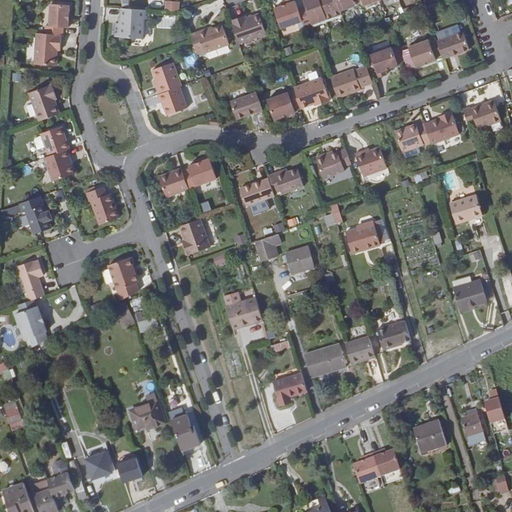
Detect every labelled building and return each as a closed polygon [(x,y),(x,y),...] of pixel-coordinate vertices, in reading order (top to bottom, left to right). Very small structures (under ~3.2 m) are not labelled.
[(304,26),(312,23),(306,6),(298,9),(294,0),(285,0),(286,1),(287,4),(282,5),(274,8),(281,29),(302,21),(304,26)] [(307,0),(304,1),(306,6),(312,23),(313,26),(343,15),(342,13),(357,7),(353,0),(307,0)] [(164,1),(164,11),(179,12),(179,1),(164,1)] [(67,14),(69,14),(69,5),(50,4),(49,25),(45,25),(44,33),(61,34),(62,35),(62,27),(68,27),(68,19),(67,19),(67,14)] [(150,10),(122,8),(121,23),(116,23),(115,36),(143,38),(144,19),(149,19),(150,10)] [(173,28),(174,16),(158,15),(157,26),(173,28)] [(247,18),(232,23),(240,46),(268,37),(260,16),(248,21),(247,18)] [(206,29),(191,35),(193,40),(198,53),(205,51),(205,52),(229,44),(223,25),(207,31),(206,29)] [(463,32),(438,41),(442,54),(444,58),(459,53),(470,49),(463,32)] [(60,50),(61,34),(44,33),(37,33),(35,64),(56,65),(57,49),(60,50)] [(438,41),(437,40),(430,42),(429,40),(409,47),(416,67),(425,64),(436,60),(435,57),(442,54),(438,41)] [(371,55),(379,78),(384,76),(387,75),(385,70),(399,65),(392,48),(371,55)] [(156,86),(159,94),(180,87),(182,86),(174,62),(153,70),(158,85),(156,86)] [(331,77),(338,97),(354,92),(361,89),(361,88),(373,83),(367,67),(355,72),(354,69),(331,77)] [(315,82),(296,89),(302,108),(303,110),(309,108),(313,106),(314,109),(324,105),(315,82)] [(39,121),(60,113),(53,95),(56,94),(52,84),(29,92),(39,121)] [(187,107),(180,87),(159,94),(158,95),(161,103),(162,102),(167,115),(187,107)] [(302,108),(296,89),(289,92),(288,90),(281,93),(281,95),(267,100),(275,120),(282,117),(282,116),(285,115),(288,114),(288,115),(296,112),(295,110),(302,108)] [(263,110),(257,92),(231,101),(237,119),(245,116),(263,110)] [(463,107),(469,124),(476,122),(478,128),(501,120),(493,98),(481,102),(470,106),(470,105),(463,107)] [(436,120),(425,124),(431,142),(432,144),(460,134),(452,112),(443,115),(443,117),(440,118),(436,120)] [(431,142),(425,124),(418,126),(417,124),(409,127),(409,128),(407,129),(405,130),(404,128),(396,132),(403,152),(431,142)] [(36,135),(44,158),(57,153),(63,151),(65,150),(57,128),(36,135)] [(380,147),(370,151),(364,153),(364,151),(359,152),(356,154),(364,176),(387,168),(380,147)] [(344,166),(351,163),(346,149),(334,154),(333,151),(325,154),(322,155),(317,160),(324,179),(345,171),(344,166)] [(64,160),(65,159),(63,151),(57,153),(44,158),(40,159),(48,183),(69,175),(66,165),(64,160)] [(183,171),(189,188),(217,178),(210,158),(195,163),(189,166),(190,168),(183,171)] [(183,171),(182,168),(170,172),(159,176),(167,197),(189,189),(189,188),(183,171)] [(292,170),(288,172),(277,176),(276,173),(268,176),(269,178),(275,195),(275,196),(304,186),(298,168),(292,170)] [(275,195),(269,178),(253,184),(240,188),(246,205),(275,195)] [(88,201),(89,201),(98,225),(118,217),(109,193),(105,195),(102,186),(84,193),(88,201)] [(40,196),(20,203),(23,212),(26,211),(34,234),(52,228),(49,220),(53,219),(50,211),(46,212),(40,196)] [(470,218),(471,220),(482,216),(477,196),(451,204),(456,222),(470,218)] [(330,213),(333,222),(339,221),(337,211),(330,213)] [(289,227),(299,224),(297,217),(287,220),(289,227)] [(182,225),(187,239),(189,244),(187,244),(190,254),(210,247),(200,219),(182,225)] [(283,223),(273,226),(275,232),(285,229),(283,223)] [(364,225),(344,230),(350,251),(378,244),(373,224),(365,227),(364,225)] [(432,233),(434,245),(442,243),(439,232),(432,233)] [(236,235),(236,245),(244,244),(243,235),(236,235)] [(261,239),(266,258),(274,255),(272,245),(279,243),(277,235),(261,239)] [(259,259),(266,258),(261,239),(253,242),(259,259)] [(311,267),(305,247),(282,254),(288,274),(311,267)] [(480,251),(469,255),(472,261),(482,257),(480,251)] [(213,258),(216,267),(227,264),(224,254),(213,258)] [(109,265),(121,300),(139,290),(137,283),(139,282),(130,258),(109,265)] [(25,303),(45,295),(38,277),(44,275),(39,260),(33,262),(33,261),(13,268),(25,303)] [(510,307),(511,306),(511,279),(510,273),(500,277),(510,307)] [(458,307),(474,303),(486,299),(480,278),(452,286),(458,307)] [(141,296),(129,300),(132,307),(143,303),(141,296)] [(225,305),(231,328),(260,320),(253,297),(225,305)] [(113,306),(120,324),(132,319),(125,302),(113,306)] [(474,303),(458,307),(459,311),(475,306),(474,303)] [(27,338),(31,348),(48,339),(46,332),(47,331),(45,324),(42,325),(39,316),(42,315),(38,306),(16,314),(25,339),(27,338)] [(396,315),(386,316),(388,324),(397,322),(396,315)] [(156,319),(145,323),(147,329),(159,325),(156,319)] [(368,343),(371,354),(393,347),(392,345),(407,341),(401,322),(365,333),(368,343)] [(288,341),(271,345),(273,353),(290,348),(288,341)] [(343,351),(348,372),(374,364),(371,354),(368,343),(343,351)] [(338,347),(303,357),(310,380),(318,378),(317,373),(323,371),(325,376),(345,370),(338,347)] [(0,364),(0,373),(2,373),(4,380),(15,378),(13,368),(8,370),(6,363),(0,364)] [(270,380),(277,401),(287,398),(286,395),(304,390),(299,372),(270,380)] [(150,407),(138,412),(144,429),(153,426),(155,430),(166,426),(156,398),(148,401),(150,407)] [(186,398),(166,405),(172,422),(178,420),(176,414),(190,409),(186,398)] [(15,400),(2,405),(12,431),(25,427),(15,400)] [(501,400),(484,405),(491,426),(507,421),(501,400)] [(137,432),(144,429),(138,412),(131,414),(137,432)] [(469,420),(468,415),(460,418),(466,438),(481,433),(477,418),(469,420)] [(188,417),(172,423),(183,454),(199,449),(202,448),(195,429),(192,429),(188,417)] [(426,447),(427,450),(443,446),(436,422),(411,428),(417,449),(426,447)] [(201,453),(199,449),(183,454),(185,459),(201,453)] [(379,451),(371,453),(379,476),(397,470),(391,451),(383,454),(380,455),(379,451)] [(106,452),(98,454),(105,475),(113,472),(106,452)] [(473,468),(480,466),(476,452),(468,454),(473,468)] [(365,459),(352,464),(358,483),(379,476),(371,453),(364,456),(365,459)] [(93,479),(105,475),(98,454),(86,458),(93,479)] [(123,485),(143,477),(135,457),(115,465),(123,485)] [(54,473),(67,469),(63,460),(51,464),(54,473)] [(379,476),(381,485),(400,479),(397,470),(379,476)] [(510,491),(505,475),(494,478),(498,491),(501,491),(502,494),(510,491)] [(58,501),(75,494),(69,476),(51,483),(56,495),(58,501)] [(81,482),(74,484),(79,499),(86,497),(81,482)] [(37,511),(28,487),(7,495),(13,511),(37,511)] [(308,507),(297,511),(330,511),(324,492),(305,498),(308,507)] [(43,511),(62,511),(58,501),(56,495),(40,501),(43,511)]
